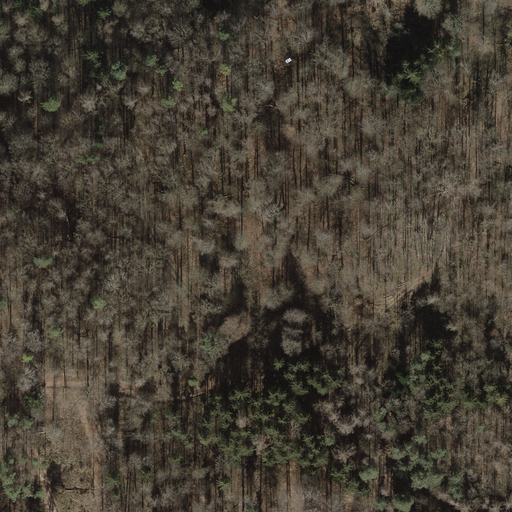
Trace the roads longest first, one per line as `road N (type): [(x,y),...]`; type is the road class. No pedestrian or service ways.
road 1 (track): [(465,511),(343,408),(265,378),(159,394),(59,382),(0,391)]
road 2 (track): [(0,141),(11,137),(70,156),(122,146),(137,154),(152,239),(221,351)]
